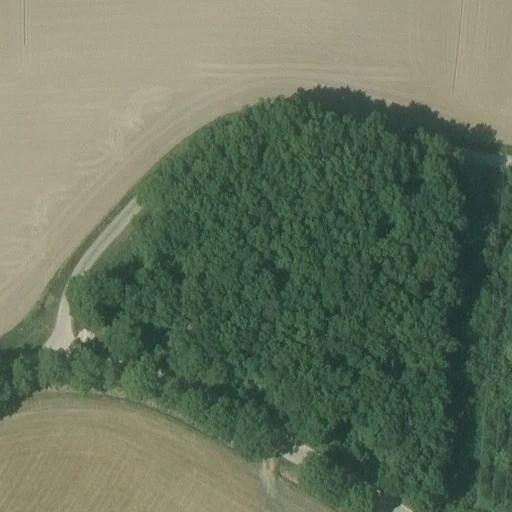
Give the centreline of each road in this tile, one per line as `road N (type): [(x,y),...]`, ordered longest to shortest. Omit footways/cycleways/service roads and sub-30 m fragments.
road 1 (unclassified): [(511,164),(322,121),(253,120),(224,131),(181,162),(79,272),(59,363)]
road 2 (unclassified): [(387,511),(174,387),(59,363)]
